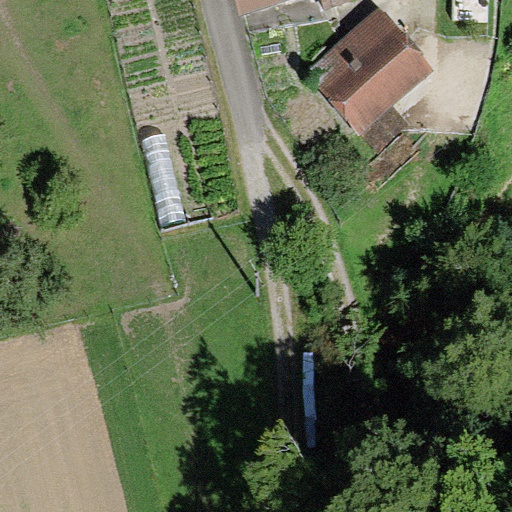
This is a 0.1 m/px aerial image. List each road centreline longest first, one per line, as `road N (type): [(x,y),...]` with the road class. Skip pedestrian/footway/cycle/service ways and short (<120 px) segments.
road 1 (track): [(254,123),(319,220),(403,511)]
road 2 (track): [(289,511),(286,332),(254,123)]
